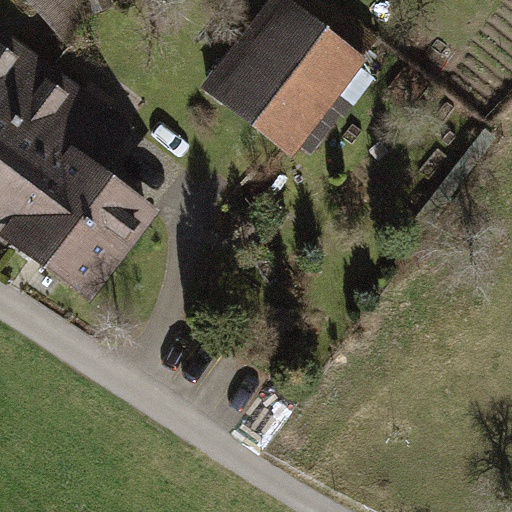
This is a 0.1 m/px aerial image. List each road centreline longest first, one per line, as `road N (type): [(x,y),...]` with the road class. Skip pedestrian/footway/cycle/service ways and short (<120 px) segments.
road 1 (residential): [(0,301),(253,467)]
road 2 (track): [(286,487),(393,423),(511,323)]
